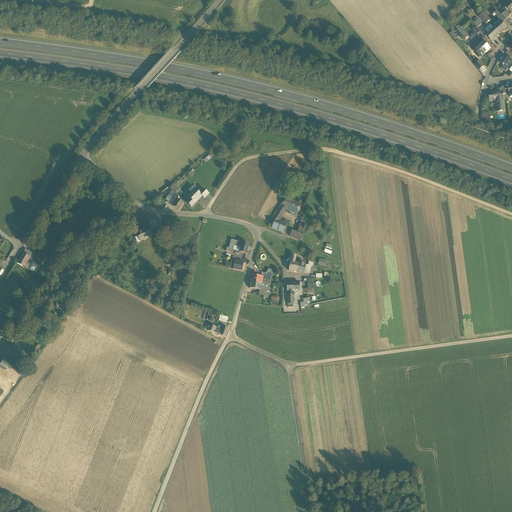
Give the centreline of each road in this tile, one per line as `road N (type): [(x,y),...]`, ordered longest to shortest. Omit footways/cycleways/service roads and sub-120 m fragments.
road 1 (motorway): [(0,51),(271,101),(511,179)]
road 2 (motorway): [(511,166),(270,89),(0,40)]
road 3 (track): [(511,214),(399,170),(304,149),(241,161),(204,215)]
road 4 (unclassified): [(229,335),(257,232),(225,218),(145,207),(82,157)]
road 5 (track): [(511,335),(287,365)]
road 6 (unclassified): [(308,511),(287,365),(229,335)]
road 7 (unclassified): [(82,157),(219,0)]
road 8 (unclassified): [(154,511),(229,335)]
road 9 (residential): [(0,278),(82,157)]
